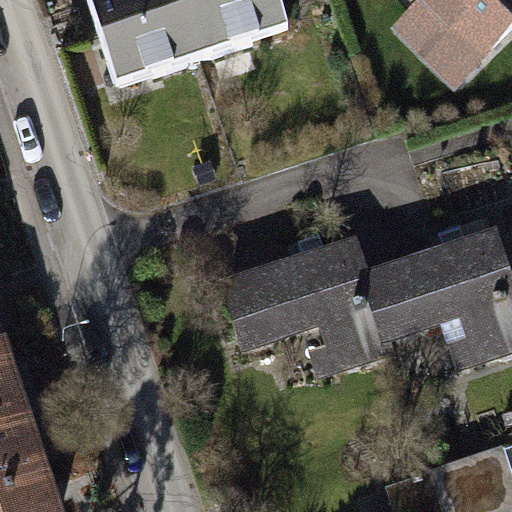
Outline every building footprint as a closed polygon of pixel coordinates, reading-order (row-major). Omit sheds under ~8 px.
[(88,0),(121,104),(206,77),(181,0),(88,0)] [(181,0),(206,77),(293,50),(276,0),(181,0)] [(511,54),(511,0),(392,0),(413,20),(391,42),(458,108),(511,54)] [(511,369),(511,308),(490,244),(364,286),(388,359),(435,343),(451,390),(511,369)] [(353,253),(210,301),(235,375),(306,351),(319,387),(390,363),(388,359),(364,286),(353,253)] [(0,361),(18,356),(0,303),(0,361)] [(0,361),(0,426),(37,414),(18,356),(0,361)] [(0,426),(0,490),(57,472),(37,414),(0,426)] [(511,511),(511,479),(506,460),(429,484),(438,511),(511,511)] [(0,490),(0,511),(70,511),(57,472),(0,490)]
